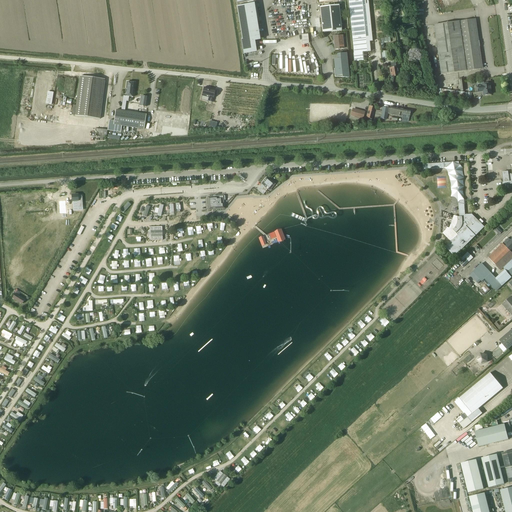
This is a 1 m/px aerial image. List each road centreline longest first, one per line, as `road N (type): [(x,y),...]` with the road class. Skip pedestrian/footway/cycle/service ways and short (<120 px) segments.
road 1 (unclassified): [(0,185),(511,151)]
road 2 (unclassified): [(64,60),(465,110),(511,107)]
road 3 (unknown): [(113,321),(66,324),(119,234),(129,246),(192,238)]
road 4 (unknown): [(165,320),(113,321),(131,296),(98,297),(87,288)]
